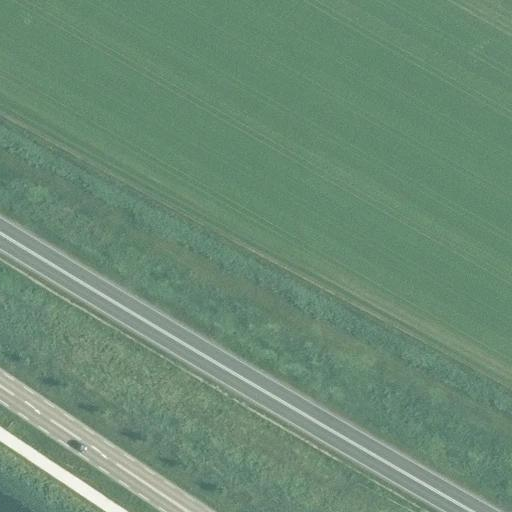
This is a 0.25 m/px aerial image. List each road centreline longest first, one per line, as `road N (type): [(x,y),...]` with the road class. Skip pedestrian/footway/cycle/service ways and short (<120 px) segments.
road 1 (trunk): [(469,511),(0,232)]
road 2 (secondary): [(188,511),(0,386)]
